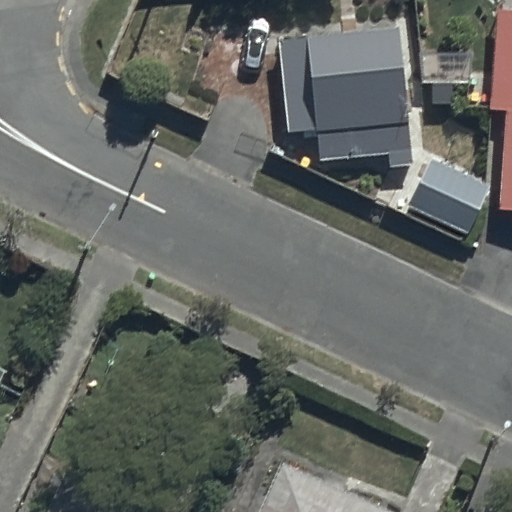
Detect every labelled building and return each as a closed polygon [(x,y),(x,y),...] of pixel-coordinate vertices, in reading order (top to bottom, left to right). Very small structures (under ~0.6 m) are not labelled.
[(511,21),(491,20),(487,119),(504,120),(500,220),(511,220),(511,21)] [(398,32),(278,40),(285,141),(317,139),(318,167),(382,163),(383,177),(407,175),(398,32)] [(488,193),(426,164),(405,209),(467,238),(488,193)] [(362,511),(278,473),(259,511),(362,511)] [(134,511),(62,478),(46,511),(134,511)]
